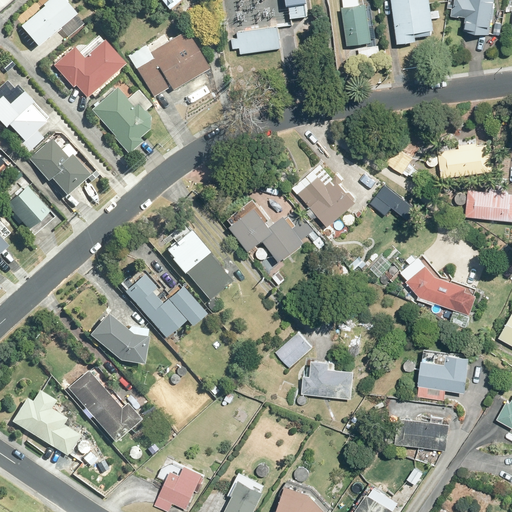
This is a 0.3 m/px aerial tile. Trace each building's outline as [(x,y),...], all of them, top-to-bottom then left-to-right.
[(83,23),(74,13),(76,11),(65,0),(47,0),(20,25),(39,45),(59,26),(69,36),(83,23)] [(160,0),(168,9),(177,0),(160,0)] [(305,0),(287,0),(288,2),(290,1),(292,16),(308,14),(305,0)] [(344,0),(345,6),(343,5),(348,44),(372,40),(372,37),(376,36),(375,26),(370,27),(367,2),(359,4),(358,0),(344,0)] [(393,0),(398,42),(418,39),(417,35),(433,33),(432,27),(435,27),(431,0),(393,0)] [(455,0),(453,14),(467,16),(465,29),(490,33),(494,0),(455,0)] [(239,39),(233,40),(234,49),(241,48),(241,54),(281,48),(278,27),(238,33),(239,39)] [(174,89),(209,67),(187,30),(149,53),(145,46),(129,56),(153,96),(167,87),(155,67),(159,64),(174,89)] [(75,47),(54,65),(73,86),(76,84),(86,96),(125,63),(105,40),(85,58),(75,47)] [(379,45),(359,47),(360,58),(381,55),(379,45)] [(356,53),(341,53),(341,69),(356,69),(356,53)] [(55,68),(52,71),(56,76),(60,73),(55,68)] [(0,120),(5,126),(8,123),(23,139),(47,117),(32,101),(33,100),(18,84),(13,88),(12,87),(13,86),(7,80),(0,86),(0,120)] [(148,113),(154,107),(138,89),(127,99),(118,88),(92,110),(115,136),(114,137),(129,154),(143,141),(140,138),(149,130),(150,115),(148,113)] [(36,130),(21,144),(28,151),(42,137),(36,130)] [(90,173),(73,154),(76,152),(68,143),(61,149),(51,138),(29,158),(48,180),(51,177),(66,194),(90,173)] [(439,150),(443,176),(493,170),(489,144),(477,146),(477,142),(460,144),(461,148),(439,150)] [(410,162),(413,157),(398,147),(387,162),(403,173),(403,172),(408,175),(409,173),(414,177),(418,171),(413,168),(414,165),(410,162)] [(14,167),(7,174),(15,181),(22,174),(14,167)] [(299,193),(329,225),(357,200),(342,182),(344,180),(338,174),(327,183),(319,175),(299,193)] [(6,203),(13,212),(10,214),(19,223),(22,221),(33,234),(54,216),(27,185),(6,203)] [(470,189),(467,215),(511,220),(511,193),(507,193),(507,190),(491,188),(490,192),(470,189)] [(304,237),(314,229),(298,208),(287,216),(285,214),(281,217),(278,213),(271,219),(254,198),(229,217),(234,223),(231,225),(250,249),(264,239),(281,260),(306,240),(304,237)] [(307,211),(314,219),(318,215),(311,207),(307,211)] [(0,252),(12,242),(0,228),(0,252)] [(175,257),(173,258),(185,273),(187,272),(209,299),(233,280),(191,229),(167,248),(175,257)] [(398,266),(410,279),(407,281),(422,297),(470,314),(478,294),(475,293),(476,289),(446,278),(423,253),(406,269),(401,263),(398,266)] [(140,270),(120,288),(161,333),(172,324),(182,315),(188,322),(201,310),(177,282),(158,300),(154,296),(160,291),(154,285),(148,290),(147,288),(152,284),(140,270)] [(277,270),(271,275),(277,282),(284,277),(277,270)] [(107,312),(89,333),(120,359),(143,363),(148,335),(132,332),(107,312)] [(511,313),(499,337),(511,343),(511,313)] [(346,317),(344,325),(357,329),(359,321),(346,317)] [(298,330),(275,351),(290,367),(313,346),(298,330)] [(423,359),(418,396),(445,400),(447,388),(466,391),(470,357),(448,354),(448,355),(440,354),(439,362),(423,359)] [(302,393),(351,398),(354,370),(330,368),(331,361),(313,359),(311,376),(304,375),(302,393)] [(67,388),(69,390),(65,393),(81,411),(82,411),(89,418),(92,416),(114,441),(141,418),(127,402),(121,407),(88,370),(67,388)] [(217,389),(211,383),(206,387),(212,394),(217,389)] [(64,416),(67,412),(53,403),(55,400),(39,390),(32,401),(26,397),(12,421),(67,455),(79,434),(62,424),(66,418),(64,416)] [(224,399),(231,402),(234,395),(228,391),(224,399)] [(508,401),(498,419),(511,426),(511,401),(511,403),(508,401)] [(450,423),(445,422),(445,417),(432,415),(432,421),(400,417),(396,443),(447,449),(450,423)] [(372,419),(359,416),(357,425),(369,428),(372,419)] [(147,448),(152,454),(158,449),(153,443),(147,448)] [(89,451),(83,458),(90,465),(97,459),(89,451)] [(205,476),(202,475),(204,471),(186,463),(181,473),(171,469),(155,505),(169,511),(173,503),(187,509),(195,491),(198,492),(205,476)] [(415,467),(408,479),(416,484),(424,472),(415,467)] [(233,493),(234,493),(224,511),(254,511),(266,490),(241,477),(233,493)] [(287,484),(277,511),(325,511),(327,511),(310,492),(287,484)] [(354,511),(394,511),(396,510),(369,491),(354,511)]
